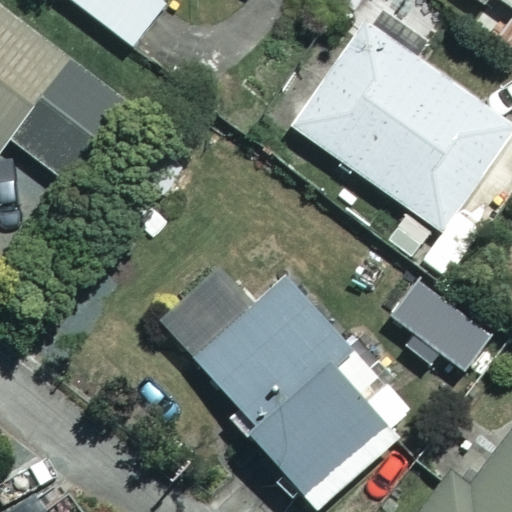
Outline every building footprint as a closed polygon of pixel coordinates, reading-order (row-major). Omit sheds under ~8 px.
[(162,5),(155,0),(62,0),(127,50),(162,5)] [(511,0),(461,0),(479,13),(489,0),(492,0),(511,15),(511,0)] [(121,116),(0,18),(0,142),(1,142),(61,190),(121,116)] [(507,133),(361,24),(285,125),(431,234),(507,133)] [(303,511),(308,511),(391,440),(381,428),(399,412),(283,279),(187,363),(230,413),(222,419),(303,511)] [(511,511),(511,434),(458,500),(436,482),(410,511),(511,511)]
